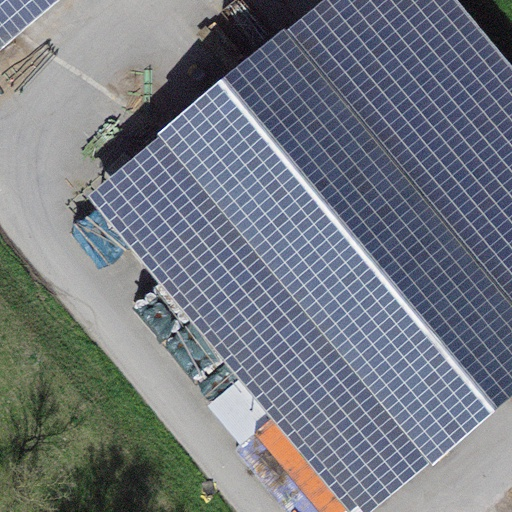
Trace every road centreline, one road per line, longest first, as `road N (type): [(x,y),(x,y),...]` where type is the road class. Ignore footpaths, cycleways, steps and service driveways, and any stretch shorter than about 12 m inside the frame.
road 1 (unclassified): [(0,160),(281,511)]
road 2 (track): [(164,0),(8,170)]
